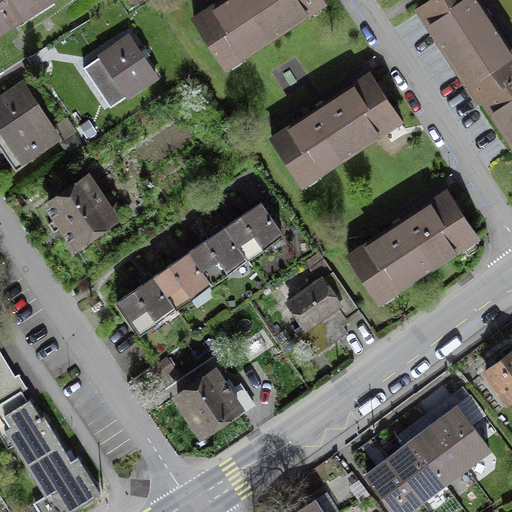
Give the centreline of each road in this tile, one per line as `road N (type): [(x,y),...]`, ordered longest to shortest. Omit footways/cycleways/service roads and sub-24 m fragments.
road 1 (tertiary): [(184,505),(511,275)]
road 2 (residential): [(184,505),(0,222)]
road 3 (residential): [(511,234),(360,0)]
